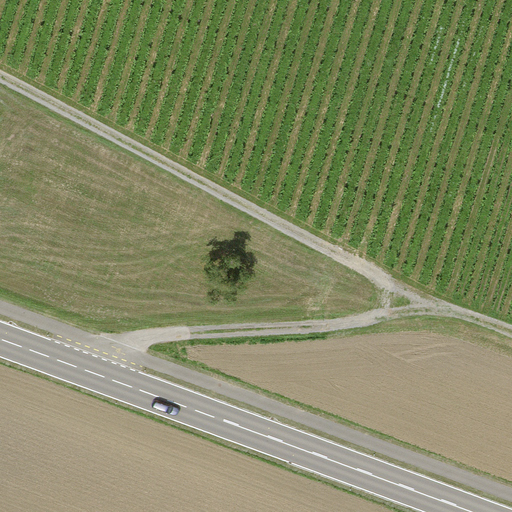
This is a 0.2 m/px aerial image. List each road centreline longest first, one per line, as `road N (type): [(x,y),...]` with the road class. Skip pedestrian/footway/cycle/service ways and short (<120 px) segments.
road 1 (track): [(0,70),(511,334)]
road 2 (primary): [(0,339),(471,511)]
road 3 (track): [(421,292),(367,323),(144,341),(83,370)]
